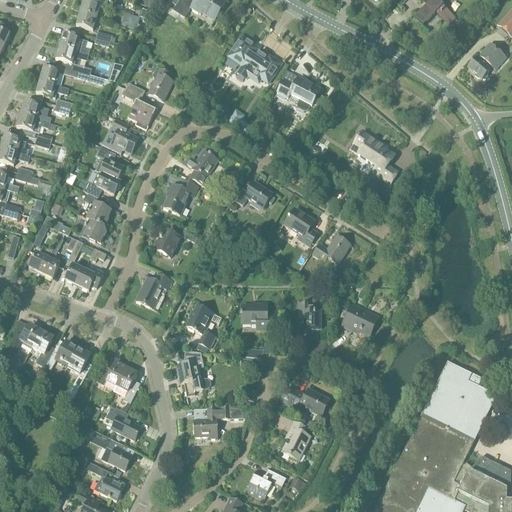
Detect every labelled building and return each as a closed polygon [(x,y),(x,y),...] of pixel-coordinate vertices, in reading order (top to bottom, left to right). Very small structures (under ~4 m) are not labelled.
[(100,9),(102,0),(83,0),(83,4),(100,9)] [(153,0),(147,0),(146,7),(150,9),(154,0),(153,0)] [(226,5),(218,0),(195,0),(195,2),(191,0),(172,0),(170,3),(177,8),(174,12),(184,19),(190,10),(201,17),(203,13),(215,21),(226,5)] [(455,20),(439,4),(441,2),(438,0),(420,0),(427,6),(414,19),(423,28),(435,15),(448,27),(455,20)] [(96,21),(100,9),(83,4),(79,16),(96,21)] [(145,20),(147,12),(141,10),(138,18),(145,20)] [(511,37),(511,36),(511,12),(499,26),(511,37)] [(93,34),(96,21),(79,16),(75,29),(93,34)] [(124,16),(121,28),(136,33),(137,32),(138,27),(140,20),(124,16)] [(0,46),(4,49),(5,47),(9,37),(4,35),(7,29),(0,26),(0,46)] [(385,36),(396,43),(402,33),(391,26),(385,36)] [(96,41),(111,45),(112,41),(112,39),(98,35),(96,41)] [(59,49),(88,58),(90,52),(77,48),(79,42),(63,37),(59,49)] [(268,61),(266,60),(256,54),(258,51),(241,40),(228,59),(245,70),(247,67),(258,75),(256,77),(269,86),(282,66),(270,58),(268,61)] [(109,50),(111,45),(96,41),(95,46),(109,50)] [(505,59),(491,47),(478,62),(476,60),(468,70),(482,82),(490,72),(488,70),(491,67),(495,71),(505,59)] [(87,63),(88,58),(59,49),(55,62),(72,67),(74,59),(87,63)] [(113,65),(111,72),(118,74),(119,74),(123,68),(122,68),(113,65)] [(76,74),(90,79),(92,73),(77,68),(76,74)] [(39,83),(56,88),(60,76),(43,71),(39,83)] [(163,104),(172,84),(168,82),(170,77),(158,71),(154,79),(155,80),(147,97),(163,104)] [(88,83),(90,79),(76,74),(74,79),(88,83)] [(103,88),(104,83),(90,79),(89,83),(103,88)] [(294,87),(284,81),(277,94),(289,100),(290,97),(311,108),(314,103),(319,106),(323,99),(318,96),(320,92),(304,84),(303,86),(297,82),(294,87)] [(52,101),(56,88),(39,83),(36,96),(52,101)] [(142,100),(145,94),(129,86),(126,92),(142,100)] [(118,88),(115,95),(121,98),(125,91),(118,88)] [(125,91),(121,98),(135,104),(138,98),(126,92),(125,91)] [(56,108),(70,112),(72,106),(58,102),(56,108)] [(135,104),(128,120),(137,125),(135,128),(145,133),(155,114),(148,111),(139,106),(135,104)] [(19,117),(50,126),(52,121),(47,120),(47,119),(38,116),(40,110),(23,105),(19,117)] [(69,118),(70,112),(56,108),(55,114),(69,118)] [(49,131),(50,126),(19,117),(16,130),(33,135),(35,127),(49,131)] [(245,138),(252,130),(242,121),(235,129),(245,138)] [(130,157),(138,141),(126,135),(129,129),(116,123),(112,131),(118,134),(111,147),(130,157)] [(390,185),(397,173),(388,167),(394,157),(379,148),(380,146),(362,133),(353,146),(361,152),(358,157),(378,170),(374,175),(390,185)] [(36,142),(51,147),(53,140),(38,136),(36,142)] [(0,151),(17,156),(20,144),(4,139),(0,151)] [(50,152),(51,147),(36,142),(35,148),(50,152)] [(64,142),(62,149),(74,153),(78,146),(64,142)] [(288,143),(284,150),(290,153),(294,146),(288,143)] [(106,163),(100,176),(117,184),(123,172),(112,166),(116,157),(101,150),(97,159),(106,163)] [(29,160),(17,156),(0,151),(0,165),(13,169),(15,161),(28,165),(29,160)] [(207,176),(216,163),(202,154),(196,164),(191,161),(187,167),(191,170),(191,171),(194,174),(189,182),(203,189),(210,179),(207,176)] [(18,177),(30,181),(32,174),(19,171),(18,177)] [(29,185),(30,181),(18,177),(15,176),(14,181),(29,185)] [(0,191),(9,194),(17,197),(19,190),(6,186),(8,180),(0,177),(0,191)] [(120,185),(102,177),(96,189),(87,185),(83,194),(89,197),(98,201),(102,192),(113,198),(120,185)] [(400,179),(390,195),(395,199),(399,194),(398,193),(406,182),(400,179)] [(193,199),(198,189),(186,183),(182,192),(172,187),(168,194),(170,195),(163,210),(179,218),(189,198),(193,199)] [(45,184),(43,190),(45,191),(47,194),(46,197),(51,198),(54,186),(45,184)] [(260,192),(252,187),(247,194),(241,190),(233,202),(243,208),(248,201),(263,211),(272,197),(264,192),(263,191),(260,191),(260,192)] [(6,205),(9,194),(0,191),(0,204),(0,205),(1,204),(6,205)] [(93,207),(86,221),(89,223),(104,229),(103,227),(106,226),(105,222),(108,221),(111,214),(102,209),(104,204),(98,201),(89,197),(85,203),(93,207)] [(5,213),(18,217),(20,210),(7,206),(5,213)] [(55,206),(51,214),(55,216),(59,208),(55,206)] [(310,248),(318,236),(309,231),(313,225),(304,219),(304,218),(294,211),(284,227),(302,239),(300,242),(310,248)] [(31,212),(30,218),(39,221),(40,215),(31,212)] [(16,222),(18,217),(5,213),(3,218),(16,222)] [(29,219),(27,225),(35,227),(37,221),(29,219)] [(59,234),(62,228),(48,221),(45,228),(59,234)] [(104,229),(89,223),(86,229),(84,228),(81,236),(89,240),(89,242),(94,245),(95,243),(100,245),(103,239),(102,237),(106,235),(104,229)] [(44,240),(48,230),(44,228),(39,238),(44,240)] [(195,245),(197,240),(184,234),(181,238),(195,245)] [(170,261),(180,241),(168,235),(165,242),(160,240),(154,253),(170,261)] [(11,245),(17,247),(20,240),(13,238),(11,245)] [(337,267),(350,248),(337,239),(329,251),(328,250),(327,251),(319,246),(313,256),(324,263),(326,260),(337,267)] [(72,254),(77,243),(72,241),(67,251),(72,254)] [(83,246),(77,243),(65,268),(70,271),(83,246)] [(13,261),(17,247),(11,245),(7,259),(13,261)] [(40,276),(51,253),(47,251),(43,259),(36,255),(28,270),(35,274),(35,275),(44,279),(45,278),(40,276)] [(106,257),(95,252),(90,262),(96,264),(98,260),(103,263),(106,257)] [(40,276),(45,278),(52,281),(59,266),(53,263),(57,256),(51,253),(40,276)] [(76,288),(84,273),(72,267),(70,271),(64,283),(76,288)] [(84,273),(76,288),(88,294),(90,289),(95,291),(103,277),(97,274),(95,278),(84,273)] [(167,291),(170,283),(159,278),(155,286),(147,282),(136,304),(152,312),(163,290),(167,291)] [(266,316),(266,306),(257,306),(257,308),(241,308),(241,327),(258,327),(258,332),(276,332),(276,317),(266,316)] [(320,332),(320,313),(312,313),(312,310),(306,310),(307,307),(297,307),(296,324),(305,324),(305,326),(310,326),(310,332),(320,332)] [(203,338),(213,316),(197,308),(186,329),(203,338)] [(362,314),(361,314),(352,309),(344,327),(368,339),(378,319),(363,312),(362,314)] [(32,350),(41,335),(29,328),(17,323),(10,354),(17,358),(24,345),(32,350)] [(41,335),(32,350),(42,356),(37,366),(39,367),(37,371),(42,374),(44,369),(54,352),(48,349),(53,341),(41,335)] [(209,351),(214,340),(206,336),(201,347),(209,351)] [(66,370),(78,350),(66,343),(64,346),(60,344),(45,371),(49,373),(54,363),(66,370)] [(321,355),(321,344),(313,343),(313,355),(321,355)] [(78,350),(66,370),(79,377),(72,389),(77,393),(91,368),(85,365),(90,357),(78,350)] [(201,383),(199,371),(202,371),(201,366),(203,366),(201,355),(185,354),(178,354),(178,364),(180,364),(181,368),(176,369),(179,382),(183,381),(187,399),(195,397),(195,395),(203,393),(208,391),(209,390),(210,389),(211,387),(211,386),(210,384),(209,383),(207,382),(206,382),(201,383)] [(116,390),(126,370),(115,365),(112,372),(105,369),(97,385),(104,388),(106,384),(116,390)] [(438,365),(429,429),(458,432),(460,416),(483,419),(486,389),(465,385),(466,373),(438,365)] [(305,381),(309,376),(299,368),(295,373),(305,381)] [(126,370),(116,390),(127,395),(123,402),(131,406),(141,386),(133,383),(136,375),(126,370)] [(306,398),(288,389),(281,404),(301,414),(303,410),(321,419),(329,403),(308,392),(306,398)] [(134,444),(141,430),(126,422),(128,418),(110,409),(108,413),(119,419),(112,433),(134,444)] [(218,441),(217,422),(230,422),(230,410),(218,411),(207,411),(208,422),(193,423),(194,440),(208,439),(208,442),(218,441)] [(232,420),(246,419),(246,411),(232,411),(232,420)] [(168,438),(178,439),(179,426),(169,425),(168,438)] [(299,464),(310,441),(300,436),(303,430),(294,425),(286,440),(288,442),(282,455),(299,464)] [(132,459),(128,458),(125,456),(127,451),(112,443),(108,451),(115,454),(109,466),(125,474),(132,459)] [(477,466),(506,479),(510,472),(480,458),(477,466)] [(106,482),(104,481),(108,474),(87,464),(84,471),(90,474),(103,480),(99,487),(98,487),(95,493),(117,504),(124,490),(106,481),(106,482)] [(286,480),(270,472),(267,477),(258,473),(247,494),(263,502),(271,486),(280,491),(286,480)] [(408,472),(406,498),(431,499),(434,473),(408,472)] [(298,491),(302,484),(295,481),(292,488),(298,491)] [(460,493),(460,511),(505,511),(505,494),(460,493)] [(99,511),(97,511),(100,506),(81,496),(77,503),(86,507),(83,511),(99,511)] [(239,511),(242,507),(231,501),(225,511),(239,511)]
